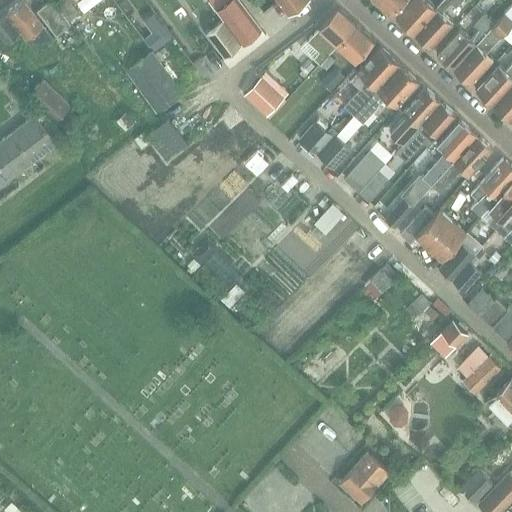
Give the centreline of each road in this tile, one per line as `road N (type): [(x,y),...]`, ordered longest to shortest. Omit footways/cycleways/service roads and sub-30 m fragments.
road 1 (residential): [(511,355),(231,88)]
road 2 (residential): [(511,143),(350,0)]
road 3 (residential): [(231,88),(250,61),(326,0)]
